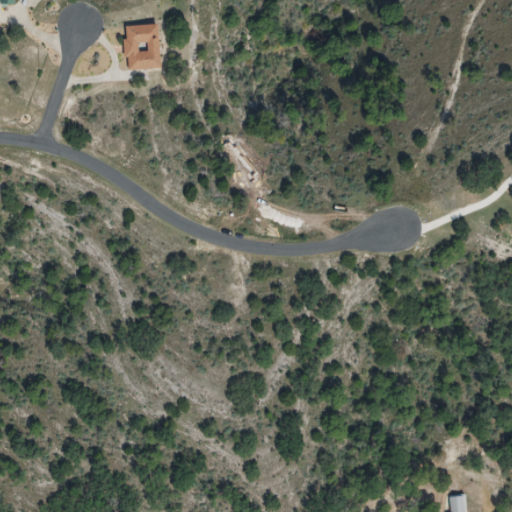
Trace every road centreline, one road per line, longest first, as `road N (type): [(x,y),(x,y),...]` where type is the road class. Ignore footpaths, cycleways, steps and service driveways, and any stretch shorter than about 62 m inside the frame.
road 1 (residential): [(405,231),(305,257),(246,245),(198,229),(46,141),(0,141)]
road 2 (residential): [(46,141),(98,0)]
